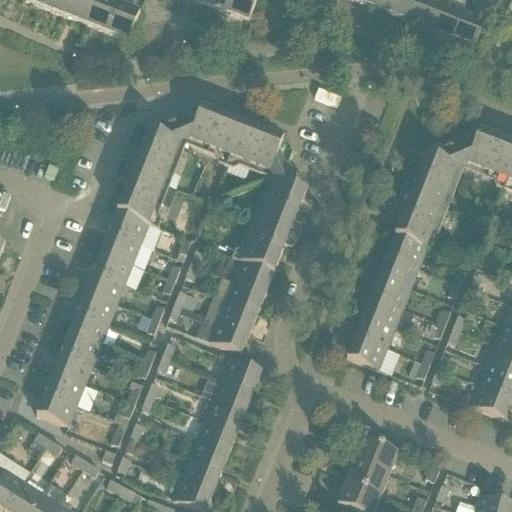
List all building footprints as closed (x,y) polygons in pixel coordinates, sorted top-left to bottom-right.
[(42,11),(46,0),(21,0),(21,3),(42,11)] [(63,20),(71,0),(46,0),(42,11),(63,20)] [(85,28),(95,0),(71,0),(63,20),(85,28)] [(106,36),(117,7),(98,0),(95,0),(85,28),(106,36)] [(204,9),(207,0),(183,0),(204,9)] [(226,17),(232,0),(207,0),(204,9),(226,17)] [(247,26),(257,0),(232,0),(226,17),(247,26)] [(367,9),(370,0),(345,0),(345,1),(367,9)] [(388,18),(395,0),(370,0),(367,9),(388,18)] [(410,26),(419,0),(395,0),(388,18),(410,26)] [(431,34),(442,5),(429,0),(419,0),(410,26),(431,34)] [(511,2),(501,24),(511,30),(511,2)] [(452,43),(464,14),(442,5),(431,34),(452,43)] [(128,45),(139,16),(117,7),(106,36),(128,45)] [(474,51),(485,22),(464,14),(452,43),(474,51)] [(180,126),(185,138),(189,140),(200,113),(194,111),(184,115),(180,126)] [(241,129),(200,113),(189,140),(185,138),(187,144),(228,160),(241,129)] [(171,130),(160,126),(150,130),(148,135),(175,146),(176,142),(171,130)] [(269,176),(271,172),(282,145),(241,129),(228,160),(269,176)] [(148,135),(132,176),(162,188),(175,193),(180,180),(168,175),(174,159),(179,148),(175,146),(148,135)] [(458,150),(463,162),(467,164),(478,137),(472,135),(462,139),(458,150)] [(465,168),(506,184),(511,170),(511,150),(478,137),(467,164),(465,168)] [(288,169),(292,158),(287,148),(282,145),(271,172),(275,174),(288,169)] [(449,154),(438,150),(428,154),(426,160),(453,170),(454,166),(449,154)] [(409,201),(440,213),(457,172),(453,170),(426,160),(409,201)] [(146,229),(162,188),(132,176),(115,217),(146,229)] [(292,177),(279,183),(277,187),(304,198),(307,192),(302,182),(292,177)] [(273,185),(257,226),(288,238),(304,198),(277,187),(273,185)] [(393,241),(424,253),(440,213),(409,201),(393,241)] [(115,217),(107,238),(139,250),(151,255),(159,234),(146,229),(115,217)] [(272,279),(288,238),(257,226),(241,267),(272,279)] [(131,271),(139,250),(107,238),(99,258),(131,271)] [(417,274),(425,254),(424,254),(424,253),(393,241),(385,261),(417,274)] [(185,260),(190,246),(181,243),(176,257),(185,260)] [(197,273),(203,259),(194,256),(188,270),(197,273)] [(123,291),(131,271),(99,258),(91,278),(123,291)] [(385,261),(378,281),(409,294),(417,275),(417,274),(385,261)] [(264,300),(272,279),(241,267),(240,267),(232,287),(264,300)] [(174,287),(179,274),(171,270),(165,284),(174,287)] [(192,286),(197,273),(188,270),(184,283),(192,286)] [(460,291),(465,277),(457,274),(452,288),(460,291)] [(115,311),(123,291),(91,278),(83,298),(115,311)] [(476,297),(481,284),(472,280),(467,293),(476,297)] [(401,314),(409,294),(378,281),(370,301),(401,314)] [(169,300),(174,287),(165,284),(160,296),(169,300)] [(256,320),(264,300),(232,287),(224,307),(256,320)] [(455,304),(460,291),(452,288),(447,301),(455,304)] [(470,310),(476,297),(467,293),(462,307),(470,310)] [(181,313),(187,300),(178,296),(173,310),(181,313)] [(107,331),(115,311),(83,298),(75,318),(107,331)] [(393,334),(401,314),(370,301),(362,321),(393,334)] [(248,340),(256,320),(224,307),(216,327),(248,340)] [(158,328),(163,313),(154,310),(149,324),(158,328)] [(176,326),(181,313),(173,310),(167,323),(176,326)] [(511,334),(511,311),(510,310),(502,331),(511,334)] [(444,331),(449,317),(441,314),(435,327),(444,331)] [(99,351),(107,331),(75,318),(67,338),(99,351)] [(386,354),(389,344),(393,334),(362,321),(354,341),(386,354)] [(460,337),(465,324),(456,321),(451,334),(460,337)] [(153,340),(158,328),(149,324),(144,337),(153,340)] [(240,360),(248,340),(216,327),(208,347),(240,360)] [(439,344),(444,331),(435,327),(430,341),(439,344)] [(511,357),(511,334),(502,331),(494,351),(511,357)] [(454,350),(460,337),(451,334),(446,347),(454,350)] [(91,371),(99,351),(67,338),(59,358),(91,371)] [(377,375),(385,357),(386,354),(354,341),(345,362),(377,375)] [(170,365),(175,352),(166,348),(161,361),(170,365)] [(511,381),(511,357),(494,351),(486,371),(511,381)] [(149,371),(155,357),(146,354),(141,367),(149,371)] [(428,371),(434,358),(426,354),(420,368),(428,371)] [(84,391),(91,371),(59,358),(51,378),(84,391)] [(164,378),(170,365),(161,361),(156,375),(164,378)] [(439,366),(436,374),(444,377),(449,364),(441,361),(439,366)] [(252,397),(260,377),(242,370),(228,364),(220,385),(252,397)] [(414,366),(408,378),(415,381),(423,384),(428,371),(420,368),(414,366)] [(144,384),(149,371),(141,367),(136,380),(144,384)] [(510,404),(511,399),(511,381),(486,371),(478,391),(510,404)] [(444,377),(435,374),(430,387),(438,391),(444,377)] [(76,411),(84,391),(51,378),(44,399),(76,411)] [(244,418),(252,397),(220,385),(212,405),(244,418)] [(154,405),(159,392),(150,389),(145,402),(154,405)] [(502,425),(510,404),(478,391),(470,412),(502,425)] [(133,411),(139,397),(130,394),(125,408),(133,411)] [(67,432),(76,411),(44,399),(35,419),(67,432)] [(149,419),(154,405),(145,402),(140,415),(149,419)] [(236,438),(244,418),(212,405),(204,425),(236,438)] [(128,424),(133,411),(125,408),(120,420),(128,424)] [(228,458),(236,438),(204,425),(196,445),(228,458)] [(138,446),(143,432),(135,429),(129,442),(138,446)] [(114,435),(109,448),(117,452),(120,444),(122,438),(114,435)] [(33,445),(28,454),(40,461),(45,453),(49,446),(37,439),(33,445)] [(132,459),(138,446),(129,442),(124,455),(132,459)] [(220,478),(228,458),(196,445),(188,465),(220,478)] [(353,466),(388,480),(396,458),(362,445),(353,466)] [(57,460),(61,453),(49,446),(45,453),(57,460)] [(138,446),(132,459),(147,465),(152,452),(138,446)] [(111,469),(114,459),(105,455),(101,465),(111,469)] [(82,475),(86,468),(74,461),(70,468),(82,475)] [(124,478),(129,465),(122,462),(116,476),(124,478)] [(212,498),(220,478),(188,465),(180,486),(212,498)] [(353,466),(345,487),(379,501),(388,480),(353,466)] [(94,482),(98,475),(86,468),(82,475),(94,482)] [(433,488),(438,475),(429,471),(424,484),(433,488)] [(0,481),(0,511),(7,511),(23,487),(4,475),(0,481)] [(118,499),(122,492),(109,486),(106,493),(118,499)] [(185,511),(206,511),(212,498),(180,486),(171,506),(185,511)] [(32,511),(41,499),(23,487),(7,511),(32,511)] [(337,510),(343,511),(374,511),(379,501),(345,487),(336,509),(337,510)] [(41,499),(32,511),(58,511),(60,510),(63,505),(66,500),(48,488),(41,499)] [(443,508),(448,494),(440,491),(434,504),(443,508)] [(131,506),(134,499),(122,492),(118,499),(131,506)] [(510,511),(511,509),(477,501),(474,511),(510,511)] [(422,511),(425,506),(416,502),(411,511),(422,511)]
